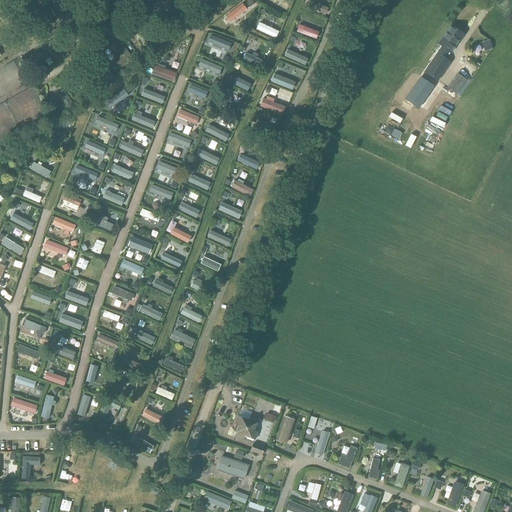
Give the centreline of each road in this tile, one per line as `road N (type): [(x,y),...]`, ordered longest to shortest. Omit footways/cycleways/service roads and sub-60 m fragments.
road 1 (track): [(212,383),(355,0)]
road 2 (track): [(227,398),(212,383),(164,511)]
